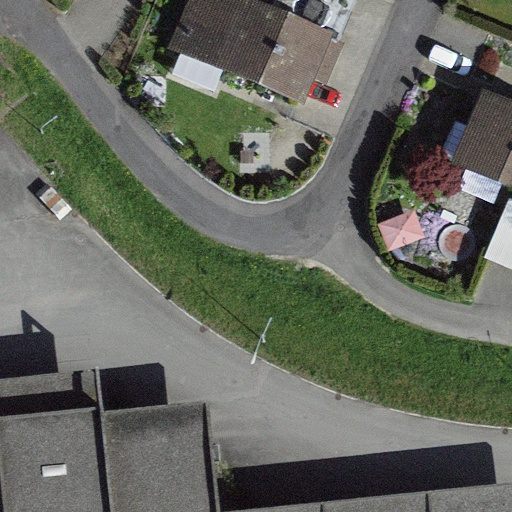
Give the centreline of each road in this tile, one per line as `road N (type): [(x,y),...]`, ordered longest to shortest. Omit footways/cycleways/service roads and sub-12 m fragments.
road 1 (residential): [(312,231),(213,229),(70,69),(24,0)]
road 2 (residential): [(312,231),(415,0)]
